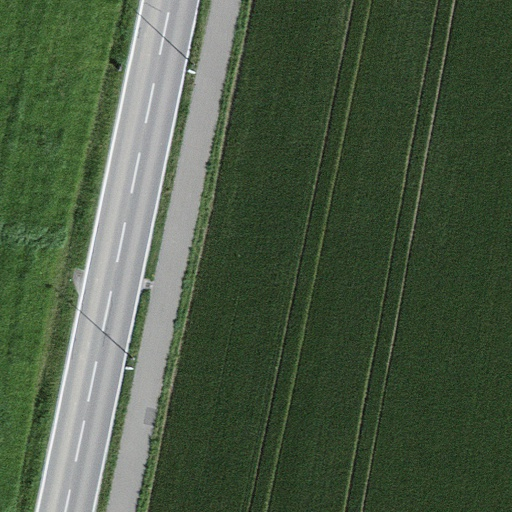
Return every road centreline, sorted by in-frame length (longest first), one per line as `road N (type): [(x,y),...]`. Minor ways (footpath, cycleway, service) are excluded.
road 1 (track): [(123,511),(230,0)]
road 2 (secondary): [(75,511),(179,0)]
